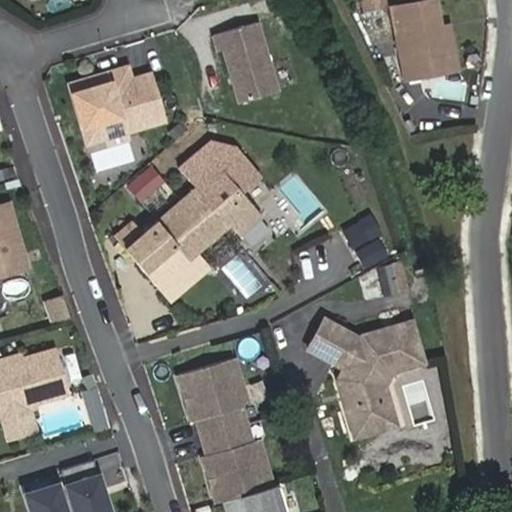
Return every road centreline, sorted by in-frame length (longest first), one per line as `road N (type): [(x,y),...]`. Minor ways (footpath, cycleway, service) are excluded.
road 1 (residential): [(168,511),(15,72),(18,48)]
road 2 (residential): [(508,511),(489,305),(493,199),(511,85)]
road 3 (residential): [(18,48),(130,16),(125,0)]
